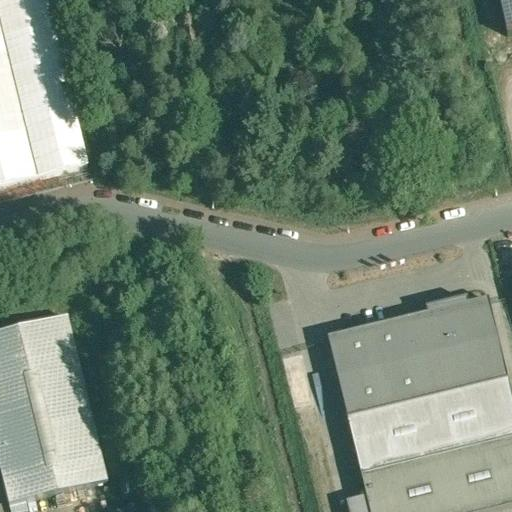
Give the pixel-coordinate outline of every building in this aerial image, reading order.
[(42,0),(0,0),(0,188),(84,167),(42,0)] [(511,0),(496,0),(506,44),(511,42),(511,0)] [(204,16),(164,23),(168,42),(173,41),(178,69),(213,63),(204,16)] [(427,317),(327,342),(347,423),(508,384),(489,302),(468,307),(467,301),(425,311),(427,317)] [(68,320),(0,336),(0,464),(11,509),(27,505),(108,485),(68,320)] [(511,398),(508,384),(347,423),(368,511),(499,511),(511,509),(511,398)]
